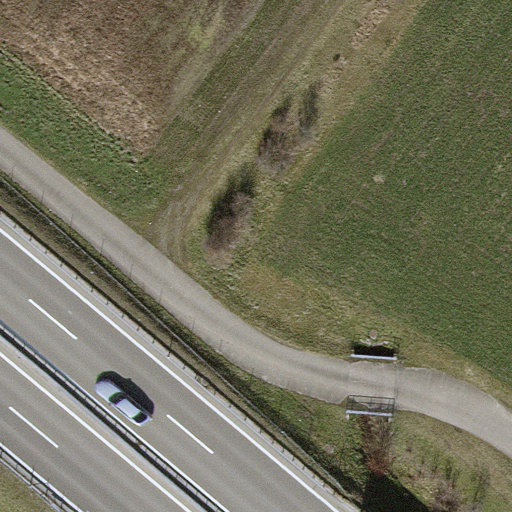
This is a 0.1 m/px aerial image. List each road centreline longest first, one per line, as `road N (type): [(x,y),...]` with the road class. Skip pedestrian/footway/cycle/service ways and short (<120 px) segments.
road 1 (track): [(511,430),(422,390),(275,364),(0,148)]
road 2 (trunk): [(286,511),(0,271)]
road 3 (trunk): [(0,396),(138,511)]
